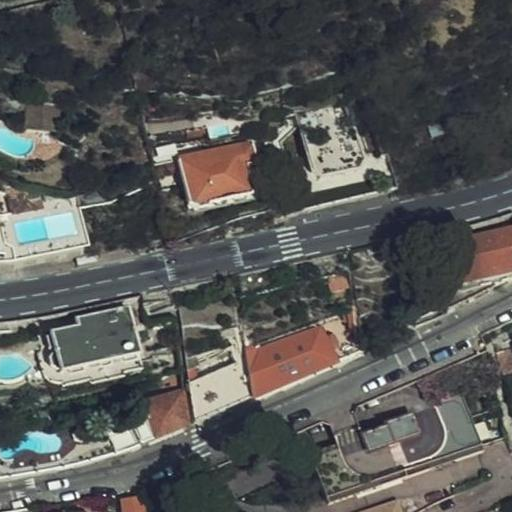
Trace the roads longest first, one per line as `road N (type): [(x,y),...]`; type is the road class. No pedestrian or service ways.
road 1 (residential): [(0,494),(132,468),(511,302)]
road 2 (primary): [(0,298),(63,291),(511,191)]
road 3 (unknown): [(132,468),(209,494),(282,506),(492,456),(501,477),(447,511)]
